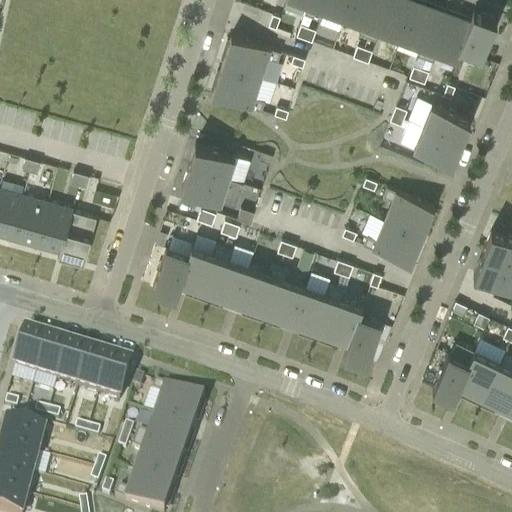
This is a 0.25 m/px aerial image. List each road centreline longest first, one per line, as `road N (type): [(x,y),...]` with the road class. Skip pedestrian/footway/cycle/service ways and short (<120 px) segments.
road 1 (residential): [(100,325),(207,0)]
road 2 (residential): [(511,116),(385,425)]
road 3 (residential): [(250,373),(100,325)]
road 4 (residential): [(250,373),(202,511)]
road 5 (residential): [(385,425),(250,373)]
road 6 (residential): [(511,481),(385,425)]
